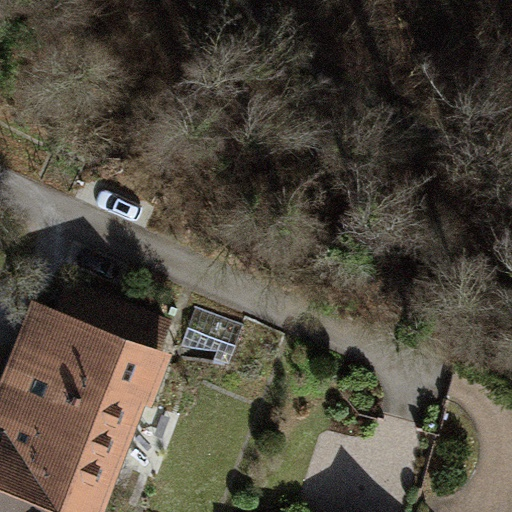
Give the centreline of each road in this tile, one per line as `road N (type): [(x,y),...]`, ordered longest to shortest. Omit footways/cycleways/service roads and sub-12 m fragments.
road 1 (residential): [(450,383),(0,183)]
road 2 (track): [(244,0),(277,43),(456,156),(511,182)]
